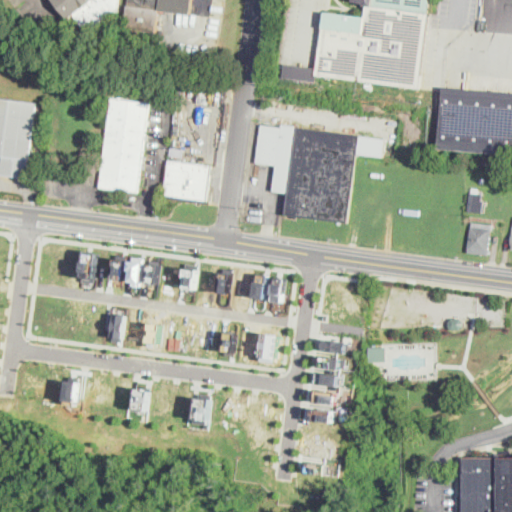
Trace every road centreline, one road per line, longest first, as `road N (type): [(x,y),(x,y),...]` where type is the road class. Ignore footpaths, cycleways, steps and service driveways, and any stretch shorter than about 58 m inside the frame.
road 1 (secondary): [(511,279),(0,207)]
road 2 (residential): [(13,348),(298,387)]
road 3 (residential): [(225,238),(257,0)]
road 4 (residential): [(313,253),(287,475)]
road 5 (residential): [(32,212),(7,390)]
road 6 (residential): [(511,429),(443,454),(437,511)]
